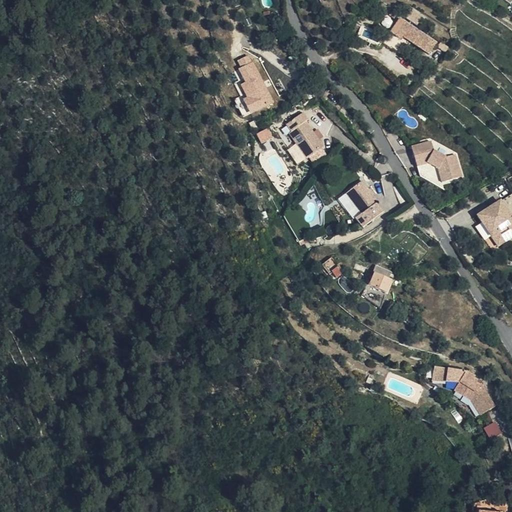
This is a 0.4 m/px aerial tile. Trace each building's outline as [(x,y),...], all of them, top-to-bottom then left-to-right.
[(407,17),(420,25),(426,16),(413,7),(407,17)] [(441,43),(402,17),(392,30),(403,38),(405,36),(433,56),(441,43)] [(246,95),(235,100),(243,118),(274,103),(251,53),(236,60),(246,82),(241,84),(246,95)] [(293,146),(306,162),(322,149),(303,124),(286,136),(293,146)] [(262,142),(273,137),(268,128),(257,134),(262,142)] [(417,155),(437,149),(435,140),(414,146),(417,155)] [(300,167),(306,162),(293,146),(288,150),(300,167)] [(449,157),(437,149),(417,155),(420,165),(432,162),(440,167),(444,182),(464,177),(457,155),(449,157)] [(358,172),(364,167),(353,155),(347,160),(358,172)] [(346,190),(355,204),(360,212),(354,217),(361,226),(382,210),(375,201),(377,199),(361,178),(346,190)] [(339,195),(347,210),(355,204),(346,190),(339,195)] [(511,194),(483,212),(502,244),(511,238),(511,194)] [(343,274),(331,257),(320,265),(333,282),(343,274)] [(396,278),(378,271),(374,279),(370,277),(368,282),(390,292),(396,278)] [(446,375),(448,362),(441,359),(440,362),(434,361),(431,380),(444,385),(446,375)] [(465,364),(448,362),(446,375),(460,377),(467,382),(464,389),(471,392),(482,409),(496,399),(481,376),(474,372),(474,369),(465,364)]
